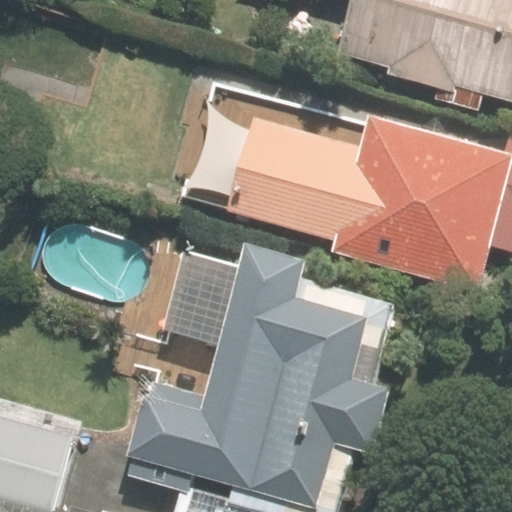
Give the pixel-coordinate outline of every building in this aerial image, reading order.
[(511,0),(324,0),(348,6),(333,62),(511,110),(511,0)] [(511,141),(509,141),(503,165),(369,129),(361,158),(244,126),(219,218),(337,249),(333,264),(475,302),(488,256),(511,262),(511,141)] [(243,278),(186,262),(165,339),(222,354),(207,407),(148,391),(124,480),(183,496),(183,497),(237,511),(341,511),(399,301),(247,260),(243,278)] [(0,504),(28,511),(60,511),(79,445),(0,424),(0,504)] [(173,511),(213,511),(176,502),(173,511)]
